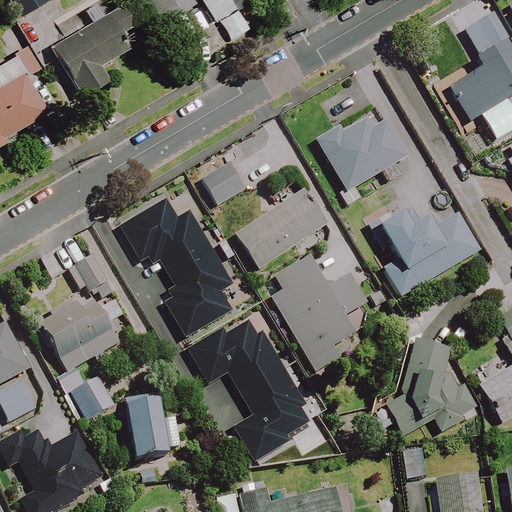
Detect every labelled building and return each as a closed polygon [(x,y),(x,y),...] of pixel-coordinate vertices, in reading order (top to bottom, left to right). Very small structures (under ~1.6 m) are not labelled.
[(187,0),(225,0),(233,14),(255,0),(143,0),(160,27),(192,7),(187,0)] [(130,30),(121,12),(49,50),(76,99),(104,84),(96,69),(124,54),(115,38),(130,30)] [(44,39),(30,15),(13,24),(27,49),(44,39)] [(511,100),(511,66),(502,49),(471,67),(443,83),(468,126),(511,100)] [(42,117),(19,77),(0,88),(0,146),(3,145),(1,141),(42,117)] [(511,138),(511,122),(510,119),(492,129),(501,145),(511,138)] [(361,200),(355,190),(380,177),(386,186),(398,180),(392,168),(402,162),(383,126),(369,133),(364,124),(341,136),(339,131),(314,145),(341,195),(338,197),(344,209),(361,200)] [(197,187),(213,213),(240,197),(224,171),(197,187)] [(322,232),(298,196),(232,239),(256,275),(322,232)] [(375,247),(381,243),(394,264),(380,272),(398,302),(477,255),(455,218),(430,233),(415,209),(395,221),(392,223),(388,217),(365,230),(375,247)] [(235,300),(203,245),(162,268),(157,260),(133,274),(169,338),(235,300)] [(82,303),(95,295),(99,303),(110,297),(105,289),(111,286),(94,257),(66,273),(82,303)] [(321,293),(304,263),(272,282),(280,297),(269,303),(312,377),(336,363),(329,351),(349,340),(340,322),(362,310),(345,280),(321,293)] [(511,284),(484,301),(510,343),(501,348),(506,356),(468,378),(498,428),(511,419),(511,284)] [(116,348),(89,301),(37,330),(64,377),(116,348)] [(286,357),(263,317),(236,333),(260,373),(286,357)] [(0,387),(26,374),(2,328),(0,328),(0,387)] [(475,411),(453,371),(438,379),(446,354),(415,344),(397,400),(380,409),(398,443),(431,426),(437,437),(463,424),(460,419),(475,411)] [(197,366),(187,349),(175,357),(185,373),(197,366)] [(62,387),(84,426),(111,411),(93,380),(81,386),(77,379),(62,387)] [(33,412),(19,386),(0,395),(0,413),(7,426),(33,412)] [(160,424),(156,404),(123,411),(133,465),(165,459),(163,452),(176,450),(171,422),(160,424)] [(86,502),(81,490),(99,482),(89,463),(89,464),(76,439),(47,454),(31,423),(0,442),(0,465),(7,477),(19,470),(30,497),(20,502),(24,511),(64,511),(79,506),(86,502)] [(511,511),(511,467),(502,468),(507,511),(511,511)] [(478,511),(473,478),(431,484),(435,511),(478,511)] [(338,511),(334,492),(268,507),(265,492),(242,498),(245,511),(338,511)] [(235,511),(232,498),(214,502),(216,511),(235,511)] [(397,511),(394,499),(378,503),(380,511),(397,511)]
